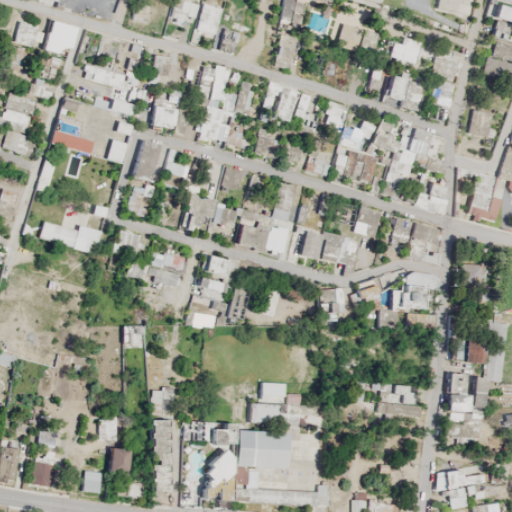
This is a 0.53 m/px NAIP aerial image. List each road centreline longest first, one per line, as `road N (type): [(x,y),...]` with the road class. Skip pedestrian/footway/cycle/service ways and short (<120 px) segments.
road 1 (residential): [(474,0),(444,135),(420,511)]
road 2 (residential): [(444,135),(0,0)]
road 3 (residential): [(133,134),(440,225)]
road 4 (residential): [(191,243),(325,281),(397,265),(436,273)]
road 5 (residential): [(74,20),(0,254)]
